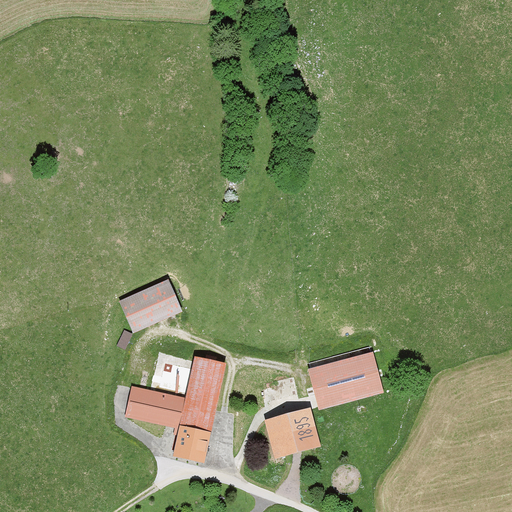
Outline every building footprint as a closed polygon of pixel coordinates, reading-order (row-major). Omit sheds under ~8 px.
[(167,282),(117,301),(129,332),(147,325),(180,313),(167,282)] [(132,336),(121,331),(115,346),(126,350),(132,336)] [(374,353),(305,370),(315,411),(384,394),(374,353)] [(224,365),(192,358),(183,398),(176,429),(171,454),(203,461),(224,365)] [(183,398),(131,387),(124,418),(176,429),(183,398)] [(263,421),(272,457),(318,447),(309,410),(263,421)]
